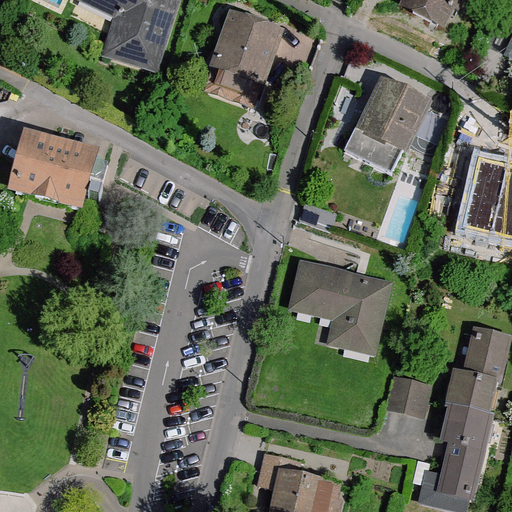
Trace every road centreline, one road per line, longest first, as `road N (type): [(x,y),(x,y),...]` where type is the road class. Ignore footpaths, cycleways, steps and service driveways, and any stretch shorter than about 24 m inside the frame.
road 1 (residential): [(211,511),(264,266),(336,23),(287,0)]
road 2 (unknown): [(233,409),(374,441),(406,424)]
